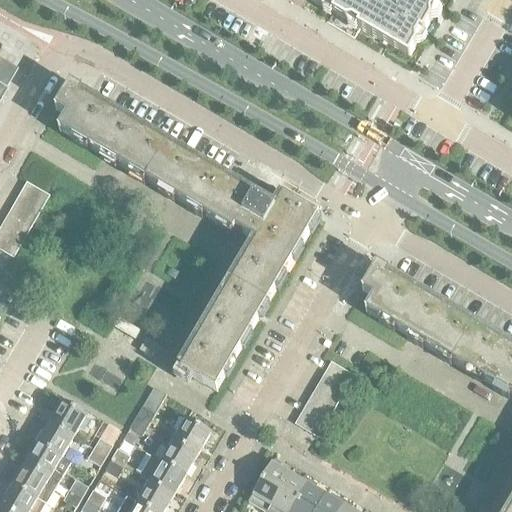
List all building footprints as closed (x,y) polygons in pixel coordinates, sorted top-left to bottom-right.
[(307,0),(320,7),(321,7),(322,7),(332,13),(332,14),(345,22),(351,22),(352,21),(359,25),(357,28),(360,30),(387,46),(408,59),(416,46),(415,40),(415,39),(419,32),(423,34),(431,21),(430,14),(434,7),(434,8),(436,5),(428,0),(307,0)] [(0,84),(4,87),(13,72),(0,64),(0,84)] [(63,99),(56,112),(67,119),(59,132),(101,157),(233,235),(235,232),(258,245),(228,295),(182,373),(216,393),(262,315),(318,220),(319,219),(284,199),(276,194),(273,192),(272,194),(268,191),(268,190),(268,189),(266,188),(265,188),(261,185),(252,200),(80,99),(83,94),(71,86),(63,99)] [(27,184),(20,194),(43,208),(49,198),(27,184)] [(20,194),(15,205),(37,218),(43,208),(20,194)] [(15,205),(9,215),(31,228),(37,218),(15,205)] [(9,215),(3,225),(25,239),(31,228),(9,215)] [(3,225),(0,229),(0,237),(19,249),(25,239),(3,225)] [(19,249),(0,237),(0,251),(13,259),(19,249)] [(377,267),(362,293),(363,293),(374,299),(366,313),(409,339),(511,399),(511,511),(511,353),(387,280),(390,275),(377,267)] [(174,280),(175,279),(177,275),(178,274),(172,270),(168,276),(174,280)] [(119,320),(114,329),(135,341),(140,332),(119,320)] [(151,359),(158,346),(146,340),(139,352),(151,359)] [(331,364),(325,374),(348,388),(354,377),(331,364)] [(325,374),(319,385),(341,398),(348,388),(325,374)] [(319,385),(313,395),(335,408),(341,398),(319,385)] [(154,389),(136,420),(148,427),(166,397),(154,389)] [(313,395),(307,405),(329,418),(335,408),(313,395)] [(49,425),(73,440),(86,418),(62,404),(49,425)] [(307,405),(301,415),(323,429),(329,418),(307,405)] [(323,429),(301,415),(295,425),(317,439),(323,429)] [(142,438),(148,427),(136,420),(130,430),(142,438)] [(186,421),(173,443),(197,457),(210,435),(186,421)] [(49,425),(37,446),(61,460),(73,440),(49,425)] [(94,451),(106,458),(112,448),(100,441),(94,451)] [(185,478),(197,457),(173,443),(161,463),(185,478)] [(61,460),(37,446),(25,467),(49,481),(50,480),(57,484),(69,465),(61,460)] [(106,458),(94,451),(88,461),(100,468),(106,458)] [(112,461),(124,468),(130,458),(118,451),(112,461)] [(185,478),(161,463),(152,458),(140,478),(149,484),(173,498),(185,478)] [(124,468),(112,461),(106,472),(118,479),(124,468)] [(249,504),(262,511),(268,511),(290,475),(279,469),(282,465),(275,461),(272,465),(271,464),(249,504)] [(25,467),(13,487),(45,506),(57,484),(50,480),(49,481),(25,467)] [(290,475),(268,511),(291,511),(309,481),(303,478),(301,482),(290,475)] [(309,481),(291,511),(315,511),(325,496),(315,490),(318,486),(309,481)] [(76,482),(70,492),(82,499),(88,489),(76,482)] [(108,487),(100,482),(96,488),(105,493),(108,487)] [(165,511),(173,498),(149,484),(137,505),(148,511),(165,511)] [(41,511),(45,506),(13,487),(0,508),(6,511),(41,511)] [(76,509),(82,499),(70,492),(64,502),(76,509)] [(106,500),(93,492),(88,503),(100,510),(106,500)] [(325,496),(315,511),(340,511),(345,503),(339,499),(337,503),(325,496)] [(119,511),(148,511),(137,505),(127,499),(119,511)] [(98,511),(100,510),(88,503),(81,511),(98,511)] [(340,511),(351,511),(353,507),(345,503),(340,511)]
